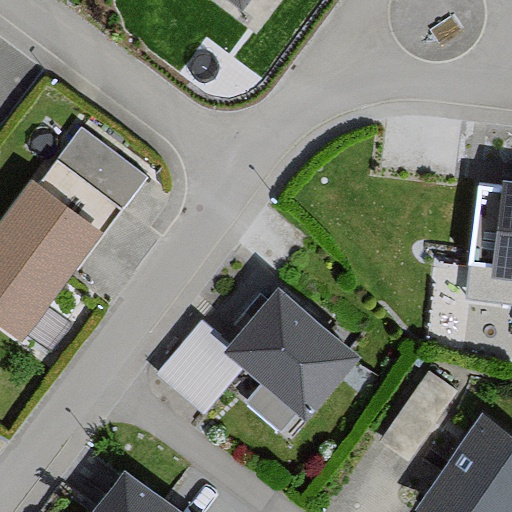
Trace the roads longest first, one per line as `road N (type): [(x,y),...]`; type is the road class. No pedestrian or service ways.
road 1 (residential): [(249,169),(16,0)]
road 2 (residential): [(249,169),(93,368)]
road 3 (residential): [(93,368),(284,511)]
road 4 (residential): [(93,368),(0,504)]
road 5 (residential): [(366,60),(249,169)]
road 6 (residential): [(366,60),(405,93),(430,98),(456,96),(498,68)]
